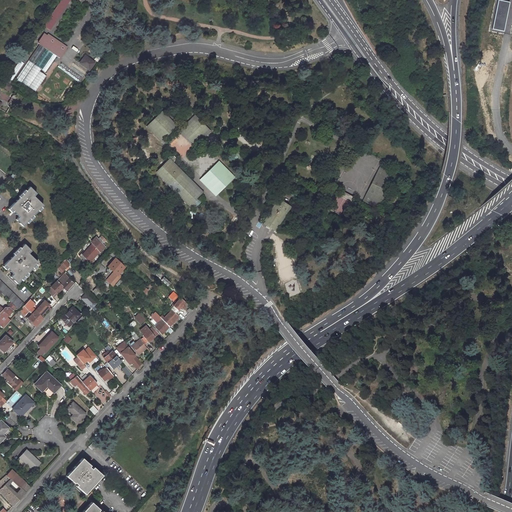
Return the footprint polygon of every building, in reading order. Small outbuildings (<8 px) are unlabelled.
[(61,0),(44,26),(49,30),(68,0),(61,0)] [(509,2),(498,0),(492,29),(503,31),(509,2)] [(65,49),(46,36),(45,38),(43,36),(41,39),(40,39),(37,44),(38,45),(27,62),(33,66),(44,50),(45,51),(34,67),(40,71),(51,55),(52,55),(41,71),(44,74),(56,58),(58,59),(65,49)] [(102,55),(98,53),(92,60),(96,63),(102,55)] [(93,64),(83,57),(79,62),(82,65),(81,66),(85,69),(86,67),(89,70),(93,64)] [(11,82),(22,65),(18,62),(6,79),(11,82)] [(159,112),(173,126),(175,124),(161,110),(159,112)] [(148,123),(162,137),(173,126),(159,112),(148,123)] [(194,114),(180,128),(182,130),(196,116),(194,114)] [(193,141),(207,127),(196,116),(182,130),(193,141)] [(160,139),(162,137),(148,123),(146,125),(160,139)] [(208,129),(207,127),(193,141),(195,142),(208,129)] [(16,162),(0,149),(0,169),(6,174),(16,162)] [(176,157),(171,152),(167,156),(169,157),(172,161),(176,157)] [(167,159),(199,191),(201,189),(172,161),(169,157),(167,159)] [(199,191),(167,159),(155,171),(187,203),(192,199),(196,203),(199,200),(195,196),(199,191)] [(222,166),(216,161),(201,176),(216,190),(231,175),(229,173),(231,171),(223,164),(222,166)] [(394,173),(380,166),(364,200),(377,207),(394,173)] [(214,192),(216,190),(201,176),(199,178),(214,192)] [(33,193),(26,187),(23,190),(17,196),(6,207),(15,216),(13,219),(19,225),(23,221),(29,215),(39,204),(30,196),(33,193)] [(289,204),(278,196),(264,219),(275,227),(289,204)] [(88,240),(97,250),(103,244),(93,235),(88,240)] [(90,242),(79,253),(87,261),(97,250),(90,242)] [(28,249),(21,243),(18,246),(12,252),(1,264),(5,267),(11,273),(8,276),(15,282),(19,278),(25,271),(30,266),(33,262),(35,261),(25,252),(28,249)] [(116,273),(119,270),(123,266),(114,257),(110,261),(106,265),(114,273),(111,277),(111,278),(115,281),(120,276),(116,273)] [(66,263),(62,258),(57,263),(62,268),(66,263)] [(71,281),(63,274),(57,281),(54,279),(49,284),(55,290),(60,284),(64,288),(71,281)] [(17,308),(21,303),(0,282),(0,293),(8,301),(13,305),(16,309),(17,308)] [(101,288),(96,284),(91,289),(96,294),(101,288)] [(84,291),(79,296),(89,306),(94,301),(84,291)] [(178,306),(181,307),(185,302),(179,296),(171,305),(169,307),(174,311),(178,306)] [(27,309),(33,302),(27,297),(21,303),(26,309),(27,309)] [(47,304),(41,299),(36,305),(29,312),(36,321),(40,316),(38,314),(47,304)] [(3,315),(13,305),(8,301),(4,304),(6,306),(4,308),(2,306),(0,307),(0,326),(2,325),(7,319),(3,315)] [(36,305),(33,302),(27,309),(27,310),(29,312),(36,305)] [(17,308),(22,313),(26,309),(21,303),(17,308)] [(78,311),(70,304),(61,313),(63,316),(61,319),(66,323),(78,311)] [(158,315),(167,325),(177,315),(174,311),(169,307),(168,306),(166,307),(168,310),(162,316),(160,314),(158,315)] [(27,314),(25,316),(33,324),(36,321),(27,310),(26,312),(27,314)] [(152,324),(160,332),(167,325),(158,315),(153,310),(149,315),(153,319),(155,321),(152,324)] [(139,311),(133,316),(138,322),(144,317),(139,311)] [(141,335),(145,341),(157,331),(151,325),(147,328),(144,324),(140,327),(141,329),(139,331),(142,334),(141,335)] [(131,329),(129,331),(135,339),(138,337),(133,330),(133,331),(131,329)] [(55,337),(49,330),(42,337),(43,338),(42,339),(36,345),(43,350),(55,337)] [(11,340),(3,333),(0,335),(0,348),(1,350),(11,340)] [(130,345),(136,353),(145,346),(142,343),(138,337),(132,342),(131,340),(128,342),(130,345)] [(139,362),(122,340),(115,346),(126,360),(128,358),(134,366),(139,362)] [(81,348),(75,353),(82,361),(86,358),(88,360),(94,354),(86,346),(82,349),(81,348)] [(110,349),(102,356),(110,367),(119,360),(116,356),(112,350),(110,349)] [(101,379),(105,376),(107,377),(111,374),(104,365),(96,372),(101,379)] [(0,373),(7,380),(11,376),(13,374),(6,367),(0,373)] [(58,384),(44,370),(31,384),(39,391),(46,384),(47,386),(46,387),(51,391),(58,384)] [(74,382),(83,392),(87,389),(80,381),(74,374),(73,373),(71,371),(68,373),(71,376),(69,379),(68,380),(72,385),(74,382)] [(80,381),(87,389),(95,382),(88,374),(80,381)] [(14,403),(9,408),(18,416),(30,402),(22,394),(20,397),(14,403)] [(84,412),(71,401),(65,407),(70,411),(71,411),(72,412),(69,416),(75,421),(84,412)] [(38,461),(25,448),(18,455),(31,468),(38,461)] [(91,461),(83,453),(67,472),(75,479),(75,478),(78,480),(76,482),(85,490),(103,470),(94,462),(94,463),(92,464),(90,462),(91,461)] [(28,485),(10,467),(0,476),(0,492),(11,503),(28,485)] [(99,505),(92,498),(79,511),(108,511),(103,506),(102,507),(101,509),(98,506),(99,505)]
